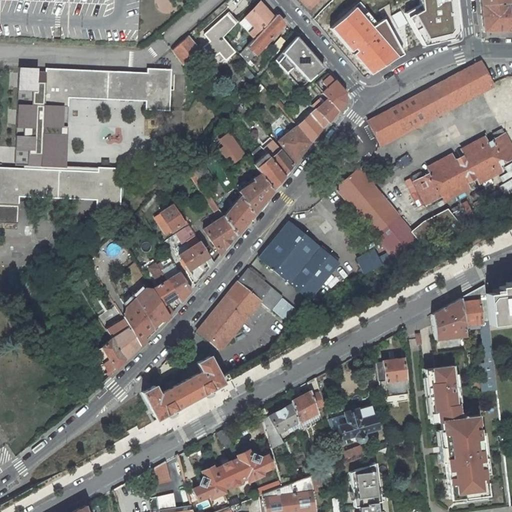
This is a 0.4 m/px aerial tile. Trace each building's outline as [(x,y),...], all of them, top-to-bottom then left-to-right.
[(454,0),(418,0),(419,4),(404,13),(422,46),(452,39),(458,30),(454,0)] [(273,18),(259,3),(243,18),(252,27),(248,32),(254,38),(273,18)] [(484,31),(511,30),(511,17),(509,17),(507,3),(480,6),(482,31),(484,31)] [(354,7),(329,28),(369,74),(402,54),(383,19),(371,27),(354,7)] [(226,15),(234,24),(237,21),(229,12),(226,15)] [(248,45),(255,54),(284,23),(276,14),(273,18),(254,38),(248,45)] [(220,53),(224,60),(234,52),(222,37),(234,24),(226,15),(204,35),(210,41),(203,47),(212,58),(218,52),(220,53)] [(243,18),(240,22),(248,32),(252,27),(243,18)] [(182,64),(199,49),(188,35),(171,50),(182,64)] [(273,45),(279,50),(286,42),(280,37),(273,45)] [(300,88),(323,69),(322,68),(296,37),(288,47),(275,60),(289,75),(294,70),(287,60),(293,55),(291,54),(293,52),(308,69),(294,80),(300,88)] [(247,62),(255,54),(248,45),(239,54),(247,62)] [(379,145),(379,147),(494,86),(492,83),(480,60),(366,121),(379,145)] [(13,168),(41,169),(45,68),(17,67),(13,168)] [(145,109),(169,110),(171,69),(147,68),(147,73),(45,68),(44,105),(67,106),(68,97),(146,100),(145,109)] [(344,93),(327,73),(317,81),(324,90),(322,92),(328,99),(337,111),(344,102),(344,93)] [(327,122),(337,111),(328,99),(316,110),(327,122)] [(296,126),(310,142),(327,122),(316,110),(314,108),(296,126)] [(277,141),(294,163),(310,142),(296,126),(277,141)] [(236,160),(244,155),(229,133),(221,139),(225,145),(220,149),(226,156),(231,153),(236,160)] [(430,173),(413,182),(425,204),(442,195),(465,182),(476,177),(498,165),(511,157),(511,149),(504,134),(486,143),(463,155),(453,160),(430,173)] [(460,149),(463,155),(486,143),(483,136),(460,149)] [(263,150),(274,142),(271,139),(260,147),(263,150)] [(284,175),(292,165),(280,149),(274,142),(263,150),(268,155),(284,175)] [(263,150),(250,161),(254,166),(268,155),(263,150)] [(197,175),(207,191),(215,183),(195,154),(188,162),(197,175)] [(450,154),(426,167),(430,173),(453,160),(450,154)] [(260,173),(272,189),(284,175),(268,155),(254,166),(260,173)] [(395,260),(418,241),(410,231),(371,184),(379,178),(368,165),(366,166),(360,171),(358,168),(335,187),(336,189),(395,260)] [(498,165),(476,177),(479,183),(502,171),(498,165)] [(96,208),(119,209),(121,168),(97,167),(97,172),(41,169),(13,168),(0,167),(0,204),(18,205),(18,196),(96,200),(96,208)] [(252,214),(272,189),(260,173),(251,179),(253,181),(237,191),(240,195),(252,214)] [(192,178),(215,211),(219,209),(207,191),(197,175),(192,178)] [(469,188),(465,182),(442,195),(445,200),(469,188)] [(473,205),(475,208),(498,195),(497,192),(473,205)] [(223,215),(236,234),(252,214),(240,195),(223,215)] [(423,221),(410,231),(418,241),(426,250),(438,241),(438,240),(462,226),(459,222),(475,213),(467,199),(448,209),(447,208),(423,221)] [(186,227),(188,225),(186,221),(174,204),(159,212),(164,219),(171,230),(183,223),(186,227)] [(204,228),(220,254),(236,234),(223,215),(204,228)] [(171,230),(164,219),(159,222),(165,234),(171,230)] [(257,258),(308,299),(338,263),(287,221),(257,258)] [(209,268),(213,263),(200,242),(199,242),(188,225),(186,227),(175,234),(182,244),(191,238),(195,244),(179,255),(188,270),(204,259),(209,268)] [(356,258),(364,274),(381,265),(378,259),(373,249),(356,258)] [(392,262),(388,254),(378,259),(381,265),(382,267),(392,262)] [(157,265),(156,263),(149,268),(152,273),(159,268),(157,265)] [(159,285),(167,280),(170,278),(165,270),(160,263),(157,265),(159,268),(152,273),(159,285)] [(173,265),(165,270),(170,278),(178,273),(173,265)] [(250,266),(247,269),(262,281),(265,278),(250,266)] [(262,281),(247,269),(236,282),(259,302),(269,310),(280,296),(262,281)] [(176,296),(180,302),(191,290),(179,272),(178,273),(170,278),(167,280),(176,296)] [(152,289),(162,305),(176,296),(167,280),(159,285),(152,289)] [(511,281),(504,282),(505,285),(497,286),(498,289),(498,292),(491,292),(485,293),(488,325),(509,322),(509,317),(511,316),(511,281)] [(236,282),(196,331),(197,332),(219,350),(220,351),(221,349),(236,330),(259,302),(236,282)] [(484,361),(492,360),(488,325),(485,293),(484,285),(460,298),(464,330),(480,328),(484,361)] [(134,297),(154,331),(169,316),(162,305),(152,289),(151,287),(143,287),(134,297)] [(124,319),(140,346),(154,331),(134,297),(124,306),(122,316),(124,319)] [(464,330),(460,298),(431,314),(433,339),(464,335),(464,330)] [(125,359),(140,346),(124,319),(106,330),(111,339),(125,359)] [(108,358),(115,369),(125,359),(111,339),(101,347),(104,352),(108,358)] [(108,358),(104,352),(93,359),(98,366),(101,364),(108,358)] [(179,361),(172,354),(164,360),(166,362),(171,367),(179,361)] [(142,392),(156,419),(223,382),(215,369),(208,356),(188,367),(192,375),(158,395),(154,386),(142,392)] [(101,364),(109,374),(115,369),(108,358),(101,364)] [(380,362),(376,362),(380,397),(407,393),(402,358),(380,361),(380,362)] [(481,392),(496,390),(492,360),(484,361),(477,362),(481,392)] [(109,374),(101,364),(98,366),(106,378),(109,374)] [(454,365),(424,368),(425,377),(429,376),(433,414),(429,414),(430,422),(440,422),(440,430),(441,429),(444,453),(439,453),(440,462),(443,461),(447,498),(461,496),(484,494),(482,481),(483,481),(482,473),(482,465),(480,465),(480,457),(485,456),(484,448),(480,449),(478,433),(477,415),(466,416),(459,410),(458,403),(457,388),(455,373),(454,365)] [(425,377),(424,377),(428,414),(429,414),(433,414),(429,376),(425,377)] [(290,404),(295,422),(295,423),(299,421),(317,412),(315,408),(311,394),(310,390),(290,401),(290,404)] [(315,408),(323,406),(319,392),(311,394),(315,408)] [(284,428),(295,422),(290,404),(267,416),(267,417),(276,432),(284,428)] [(339,429),(330,432),(335,446),(344,444),(342,438),(348,436),(349,440),(353,439),(353,441),(357,442),(361,441),(363,437),(361,432),(376,428),(370,406),(344,413),(346,424),(338,426),(339,429)] [(282,442),(276,432),(267,417),(262,420),(270,448),(282,442)] [(284,428),(285,433),(296,427),(295,423),(295,422),(284,428)] [(222,447),(231,443),(224,428),(215,433),(222,447)] [(362,448),(352,451),(355,459),(359,458),(366,455),(362,448)] [(247,450),(236,455),(248,480),(264,473),(262,470),(271,467),(266,455),(258,460),(250,457),(247,450)] [(338,457),(340,465),(355,459),(352,451),(338,457)] [(248,480),(236,455),(237,458),(228,462),(228,461),(221,464),(222,465),(213,469),(222,488),(231,484),(232,486),(238,483),(237,481),(246,477),(248,480)] [(167,480),(170,480),(164,461),(149,469),(153,483),(156,498),(158,511),(192,511),(192,510),(178,511),(173,494),(170,494),(167,480)] [(375,462),(348,472),(353,511),(388,511),(387,493),(379,494),(375,462)] [(302,465),(306,477),(310,475),(307,463),(302,465)] [(212,466),(200,471),(203,478),(201,484),(191,489),(197,500),(208,495),(210,498),(224,492),(222,488),(213,469),(212,466)] [(261,493),(263,511),(315,511),(313,498),(313,496),(311,476),(310,475),(306,477),(282,485),(278,487),(261,493)] [(319,475),(311,476),(313,496),(321,495),(319,475)] [(252,490),(255,495),(261,493),(278,487),(275,480),(252,490)] [(484,494),(461,496),(462,501),(489,499),(487,480),(483,481),(482,481),(484,494)] [(229,506),(239,502),(237,497),(227,501),(229,506)]
